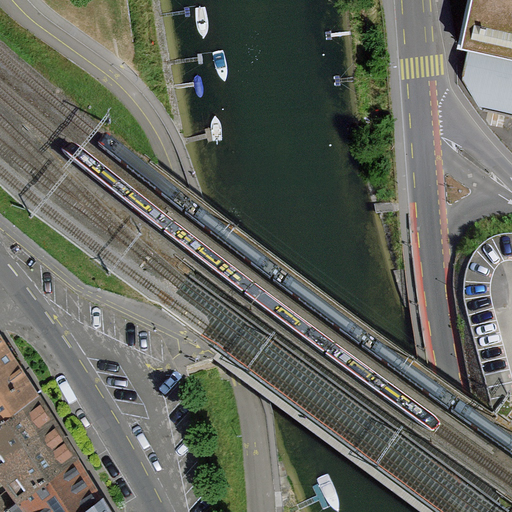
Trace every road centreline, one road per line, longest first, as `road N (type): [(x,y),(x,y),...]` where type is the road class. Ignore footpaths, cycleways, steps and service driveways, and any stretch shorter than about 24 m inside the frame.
road 1 (unclassified): [(481,511),(441,340),(413,0)]
road 2 (unclassified): [(156,511),(111,430),(0,271)]
road 3 (unknown): [(274,391),(453,511)]
